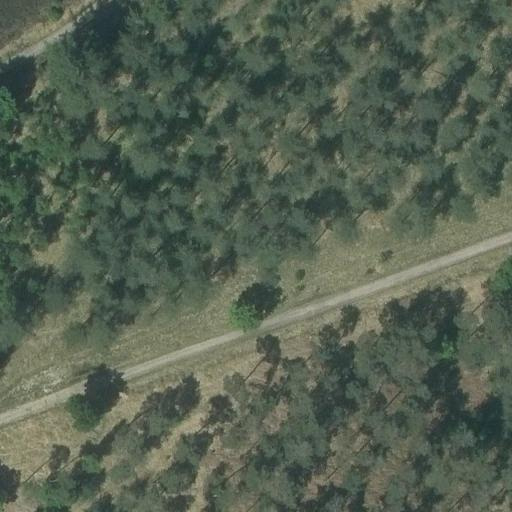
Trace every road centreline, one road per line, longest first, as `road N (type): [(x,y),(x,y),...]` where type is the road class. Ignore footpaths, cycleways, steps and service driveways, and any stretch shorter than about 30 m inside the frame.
road 1 (track): [(511,242),(0,422)]
road 2 (track): [(0,74),(133,0)]
